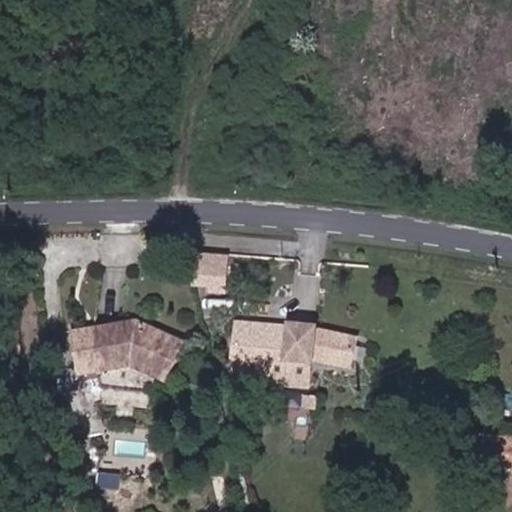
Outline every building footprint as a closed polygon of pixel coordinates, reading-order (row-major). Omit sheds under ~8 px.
[(230,274),(231,254),(201,252),(200,272),(230,274)] [(353,366),(356,339),(317,329),(240,320),(235,366),(251,368),(253,357),(290,361),(314,357),(353,366)] [(2,341),(3,346),(28,341),(28,336),(2,341)] [(88,341),(96,382),(115,381),(116,375),(140,373),(154,381),(153,387),(171,395),(188,360),(143,336),(88,341)] [(30,357),(28,341),(3,346),(6,362),(30,357)]
